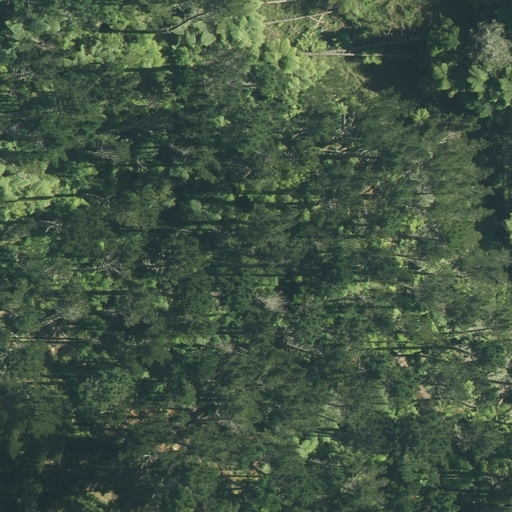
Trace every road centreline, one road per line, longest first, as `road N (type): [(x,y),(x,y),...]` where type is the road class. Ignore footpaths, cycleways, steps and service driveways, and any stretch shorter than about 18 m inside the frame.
road 1 (track): [(371,511),(334,446),(301,286),(251,197),(194,149),(181,124),(175,95),(184,39),(204,0)]
road 2 (track): [(0,404),(119,511)]
